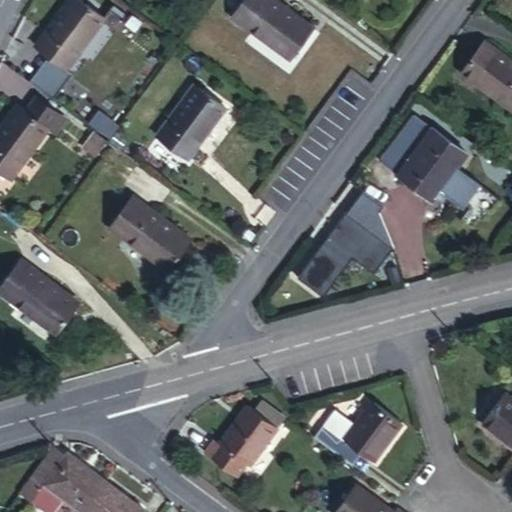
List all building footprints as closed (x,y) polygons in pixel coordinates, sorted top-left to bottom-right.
[(277,0),(237,0),(229,11),(287,54),(310,24),(277,0)] [(77,7),(45,49),(74,71),(106,28),(77,7)] [(511,63),(480,40),(459,68),(511,107),(511,63)] [(16,104),(38,120),(48,106),(27,90),(16,104)] [(212,94),(175,145),(205,167),(242,116),(212,94)] [(0,110),(0,160),(4,164),(38,120),(9,99),(0,110)] [(377,157),(425,196),(432,187),(436,189),(433,194),(438,198),(443,192),(455,201),(460,200),(475,179),(451,162),(461,149),(411,111),(377,157)] [(361,187),(345,208),(392,245),(378,209),(383,203),(361,187)] [(321,240),(296,273),(322,293),(352,254),(373,270),(392,245),(345,208),(325,234),(332,240),(328,246),(321,240)] [(134,213),(114,242),(159,275),(181,247),(134,213)] [(321,240),(328,246),(332,240),(325,234),(321,240)] [(20,270),(0,297),(0,299),(42,330),(63,301),(20,270)] [(511,397),(499,388),(476,418),(511,445),(511,397)] [(253,406),(274,422),(280,414),(259,399),(253,406)] [(329,407),(310,434),(339,456),(349,442),(368,457),(396,421),(367,400),(350,423),(329,407)] [(247,459),(274,422),(253,406),(246,402),(220,438),(213,433),(204,445),(232,467),(240,454),(247,459)] [(51,448),(17,493),(42,511),(51,511),(61,500),(78,511),(80,511),(103,481),(65,453),(63,457),(51,448)] [(103,481),(80,511),(140,511),(142,510),(103,481)] [(404,511),(394,504),(390,508),(354,481),(334,507),(340,511),(404,511)]
